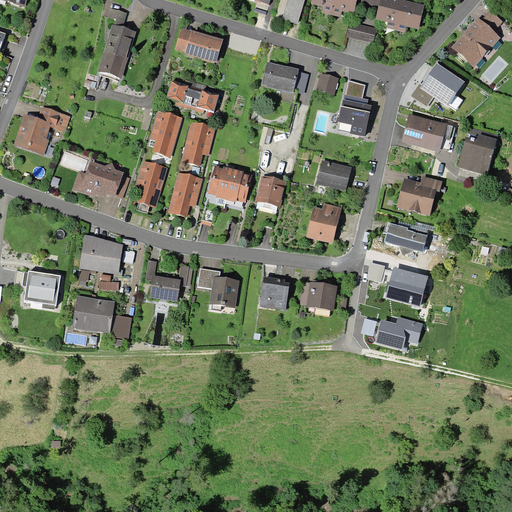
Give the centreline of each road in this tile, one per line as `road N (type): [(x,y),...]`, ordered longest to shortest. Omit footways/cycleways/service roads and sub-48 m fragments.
road 1 (residential): [(7,187),(179,245),(345,263),(359,246),(400,79)]
road 2 (track): [(0,338),(69,353),(347,347)]
road 3 (residential): [(148,0),(400,79)]
road 4 (track): [(347,347),(511,386)]
road 5 (residential): [(0,129),(46,0)]
